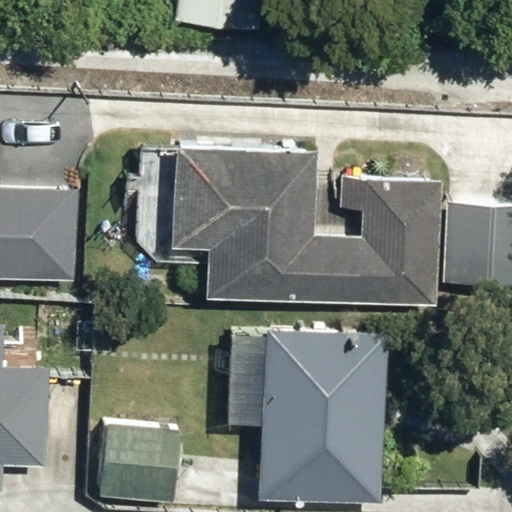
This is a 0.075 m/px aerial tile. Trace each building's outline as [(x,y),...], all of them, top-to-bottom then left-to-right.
[(170,0),(170,7),(253,18),(254,0),(170,0)] [(199,285),(430,294),(434,169),(336,166),(335,197),(357,197),(356,224),(307,221),(310,137),(169,130),(165,235),(201,236),(199,285)] [(0,273),(72,276),(75,192),(0,189),(0,273)] [(501,193),(450,192),(448,286),(499,287),(501,193)] [(48,452),(54,352),(7,350),(10,305),(0,304),(0,475),(7,476),(9,450),(48,452)] [(253,488),(375,493),(382,320),(262,317),(253,488)] [(95,486),(169,493),(175,422),(100,415),(95,486)]
